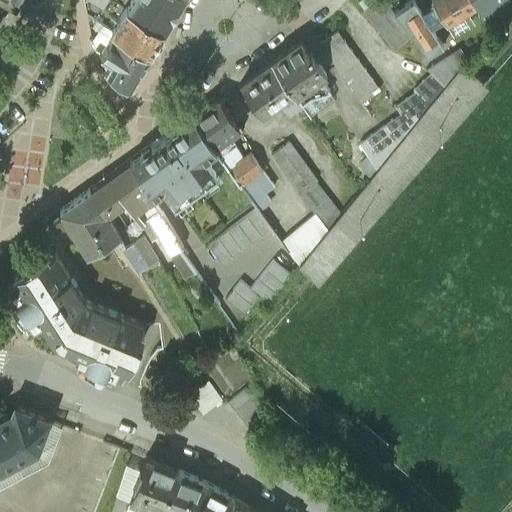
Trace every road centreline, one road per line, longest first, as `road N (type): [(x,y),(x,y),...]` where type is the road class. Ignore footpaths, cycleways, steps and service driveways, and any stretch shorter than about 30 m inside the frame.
road 1 (residential): [(312,511),(193,445),(91,400),(0,374)]
road 2 (residential): [(56,0),(55,24),(31,70),(0,107)]
